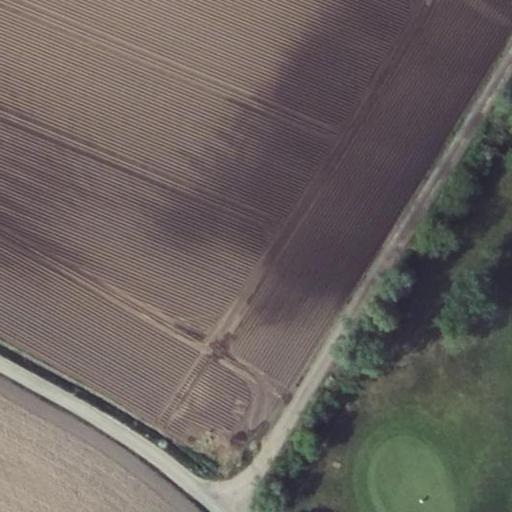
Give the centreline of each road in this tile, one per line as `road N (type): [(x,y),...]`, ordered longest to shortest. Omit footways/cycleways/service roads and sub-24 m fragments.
road 1 (track): [(221,511),(511,53)]
road 2 (unclassified): [(0,363),(146,449),(220,511)]
